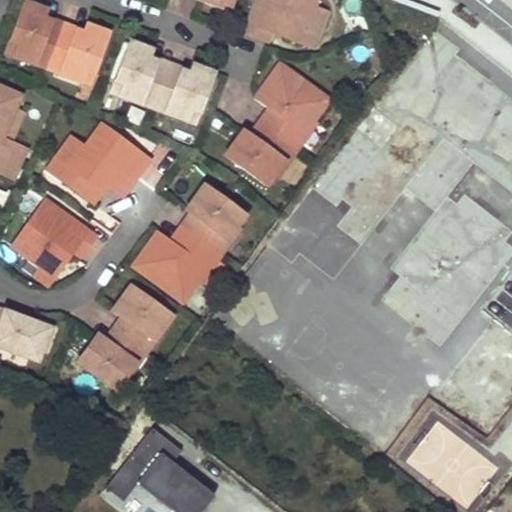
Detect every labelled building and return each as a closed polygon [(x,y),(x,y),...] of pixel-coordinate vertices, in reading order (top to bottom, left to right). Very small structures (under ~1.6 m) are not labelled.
[(199,0),(200,0),(228,11),(231,0),(199,0)] [(315,0),(258,0),(246,33),(262,39),(265,30),(272,32),(300,42),(304,31),(308,32),(317,7),(313,6),(315,0)] [(44,12),(23,4),(9,42),(18,45),(14,57),(80,81),(84,69),(93,73),(107,35),(86,27),(84,32),(83,36),(74,33),(70,44),(45,34),(49,23),(41,20),(42,17),(44,12)] [(313,47),(326,11),(317,7),(308,32),(304,31),(300,42),(313,47)] [(45,34),(70,44),(74,33),(83,36),(84,32),(42,17),(41,20),(49,23),(45,34)] [(265,30),(262,39),(269,41),(272,32),(265,30)] [(511,95),(428,34),(268,251),(328,295),(405,191),(433,212),(389,272),(396,277),(377,302),(442,350),(511,254),(511,235),(456,194),(475,168),(511,195),(511,95)] [(199,112),(213,74),(192,66),(190,71),(189,75),(181,72),(177,83),(151,73),(155,62),(147,59),(148,56),(150,51),(129,43),(115,81),(124,84),(120,96),(186,120),(190,108),(199,112)] [(151,73),(177,83),(181,72),(189,75),(190,71),(148,56),(147,59),(155,62),(151,73)] [(327,103),(280,68),(255,101),(268,111),(276,116),(256,143),(249,138),(244,134),(227,158),(265,187),(272,176),(283,162),(278,159),(287,147),(296,135),(300,139),(312,122),(327,103)] [(19,98),(0,89),(0,172),(12,178),(25,149),(10,143),(1,139),(15,108),(19,98)] [(24,112),(15,108),(1,139),(10,143),(24,112)] [(268,111),(249,138),(256,143),(276,116),(268,111)] [(318,127),(312,122),(300,139),(296,135),(287,147),(278,159),(283,162),(272,176),(278,181),(318,127)] [(118,195),(145,159),(100,126),(83,148),(77,143),(62,163),(69,168),(60,180),(89,201),(102,183),(118,195)] [(62,163),(77,143),(69,137),(45,170),(60,180),(69,168),(62,163)] [(159,233),(134,266),(181,301),(196,281),(207,265),(203,261),(212,250),(220,238),(225,241),(235,227),(243,217),(204,189),(187,213),(191,216),(198,221),(179,248),(172,243),(159,233)] [(93,239),(43,202),(12,245),(22,253),(20,256),(41,272),(44,269),(54,276),(76,246),(83,252),(93,239)] [(191,216),(172,243),(179,248),(198,221),(191,216)] [(241,231),(235,227),(225,241),(220,238),(212,250),(203,261),(207,265),(196,281),(201,285),(241,231)] [(46,288),(54,276),(44,269),(41,272),(20,256),(14,264),(46,288)] [(169,317),(131,289),(113,313),(120,318),(125,322),(108,346),(103,342),(95,337),(78,361),(116,389),(123,379),(134,365),(130,363),(148,339),(151,341),(162,327),(169,317)] [(0,345),(36,359),(39,352),(47,330),(9,316),(0,311),(0,345)] [(39,352),(43,353),(53,327),(11,311),(9,316),(47,330),(39,352)] [(125,322),(120,318),(103,342),(108,346),(125,322)] [(337,321),(311,340),(335,375),(362,356),(337,321)] [(165,329),(162,327),(151,341),(148,339),(130,363),(134,365),(123,379),(126,381),(165,329)] [(293,382),(316,404),(334,385),(311,363),(293,382)] [(333,400),(325,411),(349,428),(357,417),(333,400)] [(180,452),(151,429),(115,476),(132,490),(137,484),(140,481),(179,511),(201,511),(210,501),(180,478),(184,474),(171,464),(180,452)] [(213,497),(184,474),(180,478),(210,501),(213,497)] [(132,490),(115,476),(104,490),(121,504),(132,490)] [(171,511),(179,511),(140,481),(137,484),(171,511)]
